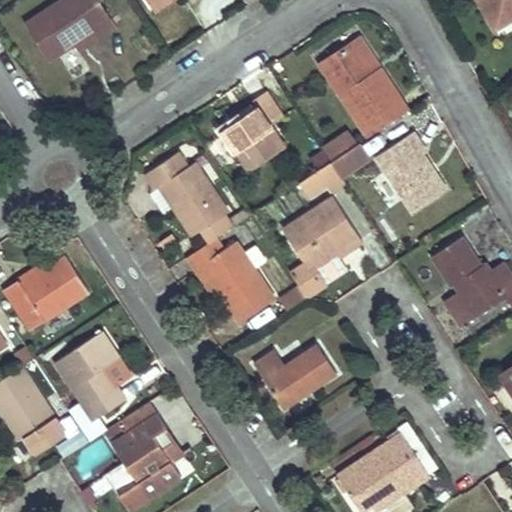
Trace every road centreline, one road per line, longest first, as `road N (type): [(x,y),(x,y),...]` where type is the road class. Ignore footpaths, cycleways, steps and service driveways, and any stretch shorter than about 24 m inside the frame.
road 1 (residential): [(403,382),(352,306),(394,279),(505,446),(464,473)]
road 2 (residential): [(259,480),(59,174)]
road 3 (residential): [(59,174),(322,0)]
road 4 (residential): [(402,0),(511,198)]
road 5 (residential): [(259,480),(403,382)]
